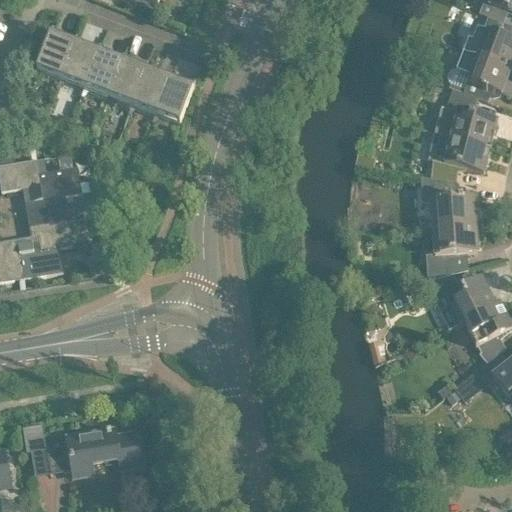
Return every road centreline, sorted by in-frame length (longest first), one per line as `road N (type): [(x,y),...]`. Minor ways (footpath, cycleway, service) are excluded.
road 1 (tertiary): [(273,0),(212,166),(199,329)]
road 2 (tertiary): [(0,352),(150,326),(199,329)]
road 3 (tertiary): [(247,511),(226,384),(199,329)]
road 4 (residential): [(202,54),(79,6)]
